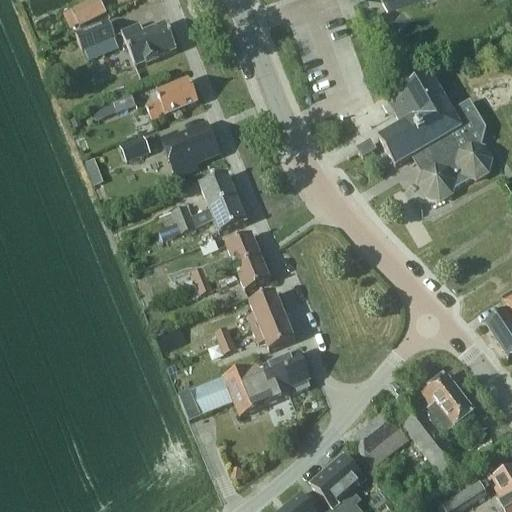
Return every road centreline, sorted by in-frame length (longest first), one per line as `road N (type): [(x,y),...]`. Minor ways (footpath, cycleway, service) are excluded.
road 1 (unclassified): [(170,0),(343,421)]
road 2 (tertiary): [(429,326),(411,289),(317,182),(236,0)]
road 3 (unclassified): [(236,511),(343,421)]
road 4 (unclassified): [(343,421),(429,326)]
